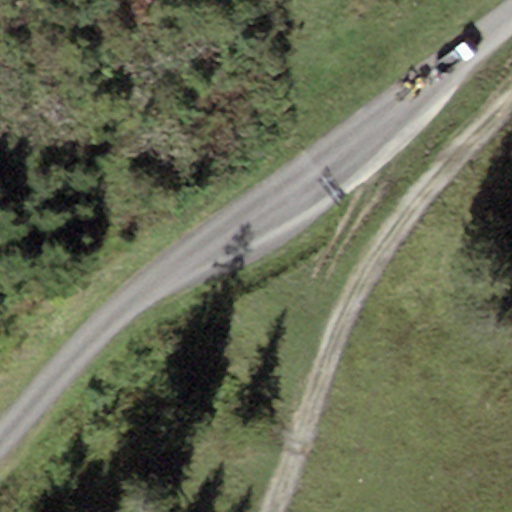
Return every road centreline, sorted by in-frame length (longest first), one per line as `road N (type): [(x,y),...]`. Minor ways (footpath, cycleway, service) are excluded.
road 1 (unclassified): [(511,14),(143,288),(0,436)]
road 2 (track): [(511,98),(437,178),(363,282),(338,331),(277,511)]
